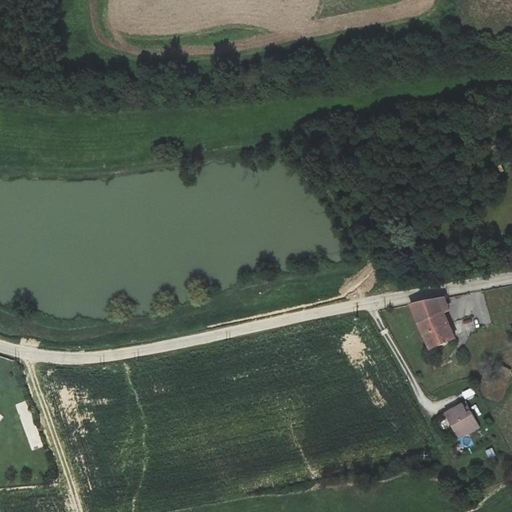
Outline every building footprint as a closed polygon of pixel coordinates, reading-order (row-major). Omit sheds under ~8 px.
[(416,321),(442,312),(448,310),(442,298),(420,303),(409,305),(416,321)] [(442,312),(416,321),(430,350),(456,341),(442,312)] [(465,399),(475,394),(472,387),(462,392),(465,399)] [(30,451),(41,448),(28,400),(16,403),(30,451)] [(480,427),(469,407),(464,409),(461,404),(445,413),(460,439),(480,427)] [(488,460),(496,457),(492,448),(485,451),(488,460)]
